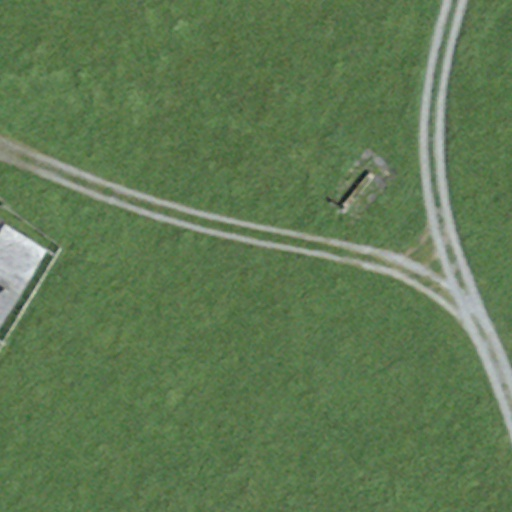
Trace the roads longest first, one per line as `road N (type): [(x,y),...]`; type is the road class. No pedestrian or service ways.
road 1 (track): [(0,147),(195,218),(392,259),(431,277),(483,327)]
road 2 (track): [(452,0),(435,102),(438,204),(511,410)]
